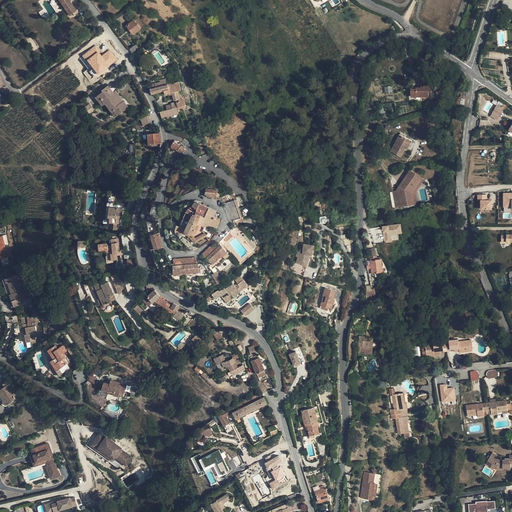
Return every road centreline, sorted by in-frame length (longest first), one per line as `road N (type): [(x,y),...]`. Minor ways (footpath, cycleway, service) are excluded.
road 1 (unclassified): [(88,0),(133,65),(165,140),(139,215),(140,257),(166,294),(271,349),(282,417),(314,511)]
road 2 (residential): [(335,511),(345,323),(362,283),(358,69),(380,41),(411,37),(472,74)]
road 3 (residential): [(511,338),(466,229),(461,194),(472,74)]
road 4 (unknown): [(161,125),(224,180),(221,229),(196,248),(172,234)]
